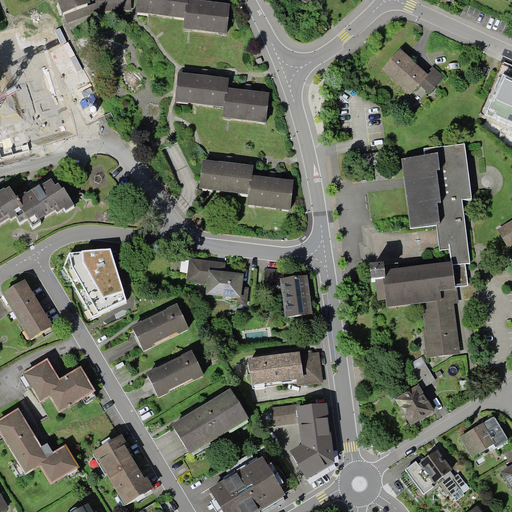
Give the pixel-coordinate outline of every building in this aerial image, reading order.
[(57,0),(61,10),(88,1),(87,0),(57,0)] [(91,0),(88,1),(61,10),(67,23),(102,11),(131,7),(131,0),(91,0)] [(184,16),(185,0),(136,0),(135,10),(184,16)] [(229,2),(210,0),(185,0),(184,16),(183,25),(225,31),(229,2)] [(0,56),(23,42),(18,37),(12,40),(7,34),(0,35),(0,34),(0,56)] [(0,61),(23,96),(48,80),(23,42),(0,56),(0,61)] [(429,91),(444,75),(431,64),(426,70),(398,46),(381,66),(409,89),(418,81),(429,91)] [(177,101),(223,106),(226,85),(228,77),(180,73),(177,101)] [(511,123),(511,78),(505,75),(487,113),(511,123)] [(48,135),(73,118),(48,80),(23,96),(48,135)] [(226,85),(223,106),(222,114),(264,120),(268,91),(226,85)] [(444,356),(460,354),(454,303),(459,302),(457,287),(468,286),(465,264),(470,264),(463,201),(472,200),(466,144),(423,149),(424,157),(401,159),(409,225),(437,222),(440,252),(450,250),(452,263),(386,270),(385,266),(369,268),(371,283),(376,283),(378,302),(386,301),(387,309),(422,306),(428,358),(444,356)] [(198,186),(248,193),(251,173),(252,165),(202,158),(198,186)] [(251,173),(248,193),(247,204),(288,209),(292,178),(251,173)] [(51,181),(18,200),(23,208),(21,210),(24,216),(18,220),(20,224),(27,219),(33,229),(42,224),(40,221),(55,213),(57,215),(64,211),(65,213),(73,208),(64,192),(62,193),(59,187),(55,189),(51,181)] [(23,208),(18,200),(18,199),(17,200),(10,189),(5,192),(4,191),(0,193),(0,227),(9,222),(10,223),(18,218),(15,213),(21,210),(23,208)] [(507,245),(511,242),(511,220),(498,230),(507,245)] [(92,318),(127,302),(110,252),(70,255),(64,268),(92,318)] [(240,302),(249,303),(250,287),(242,286),(244,272),(225,270),(226,262),(190,259),(188,282),(206,284),(205,294),(240,297),(240,302)] [(284,316),(311,312),(307,274),(267,268),(264,284),(280,286),(284,316)] [(27,335),(49,322),(22,277),(0,291),(27,335)] [(178,332),(187,328),(175,302),(130,323),(143,350),(154,345),(152,341),(177,329),(178,332)] [(322,382),(318,348),(246,356),(250,383),(298,377),(299,385),(322,382)] [(193,378),(202,374),(190,349),(145,370),(157,395),(168,390),(167,387),(192,375),(193,378)] [(410,421),(432,408),(420,388),(436,379),(423,356),(411,363),(415,371),(389,386),(410,421)] [(59,414),(95,393),(82,369),(60,381),(49,362),(24,377),(40,405),(50,399),(59,414)] [(188,450),(246,415),(229,387),(171,422),(188,450)] [(282,452),(299,478),(332,459),(325,401),(272,408),(274,426),(299,424),(298,441),(282,452)] [(47,462),(47,457),(19,411),(0,422),(0,434),(25,476),(40,467),(41,466),(41,465),(47,462)] [(472,456),(505,436),(493,415),(459,435),(472,456)] [(125,505),(154,488),(148,478),(145,479),(126,447),(129,445),(123,436),(94,453),(125,505)] [(41,466),(40,467),(50,485),(79,468),(66,446),(47,457),(47,462),(41,465),(41,466)] [(511,448),(506,452),(511,460),(511,461),(501,469),(511,486),(511,448)] [(449,494),(466,482),(456,469),(452,471),(436,449),(407,469),(423,492),(440,480),(449,494)] [(223,511),(248,511),(283,492),(261,454),(208,485),(223,511)] [(0,511),(5,511),(9,510),(0,495),(0,511)] [(166,511),(159,499),(137,511),(166,511)]
